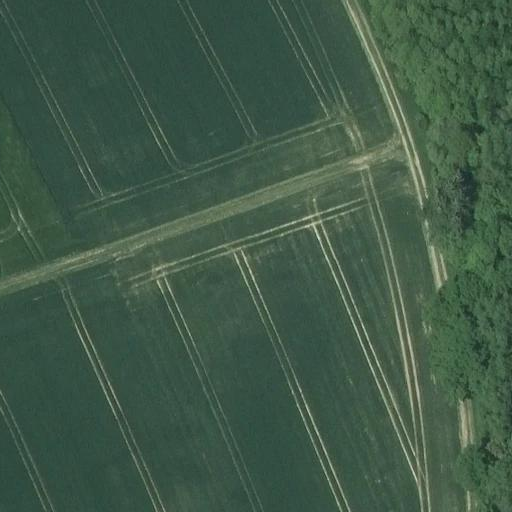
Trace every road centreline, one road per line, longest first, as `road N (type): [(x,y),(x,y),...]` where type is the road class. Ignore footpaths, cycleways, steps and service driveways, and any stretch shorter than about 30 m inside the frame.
road 1 (track): [(352,0),(410,150),(438,270),(464,390),(468,511)]
road 2 (track): [(410,150),(0,288)]
